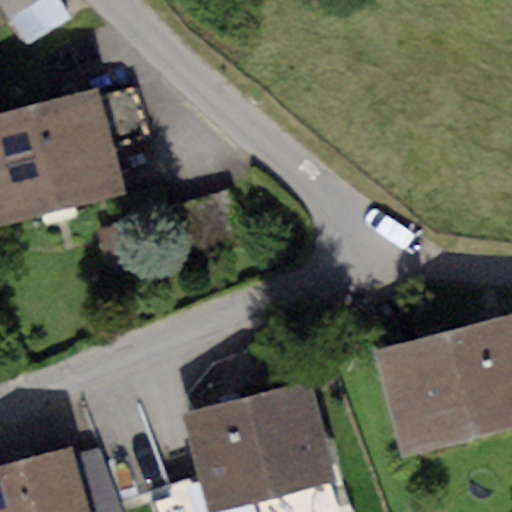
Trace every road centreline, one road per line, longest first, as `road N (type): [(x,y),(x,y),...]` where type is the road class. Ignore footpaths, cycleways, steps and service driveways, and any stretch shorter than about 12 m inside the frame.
road 1 (residential): [(0,400),(396,260)]
road 2 (residential): [(114,0),(151,45),(396,260)]
